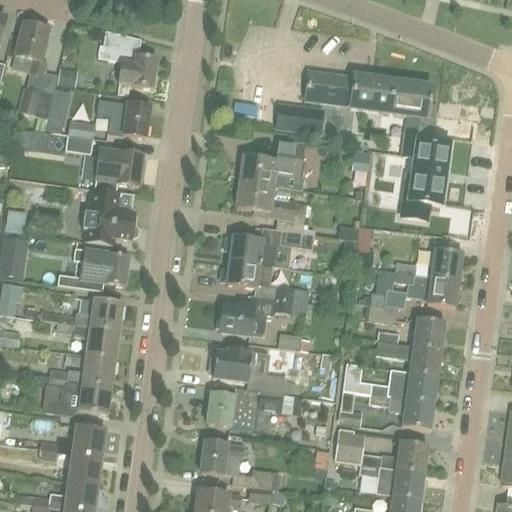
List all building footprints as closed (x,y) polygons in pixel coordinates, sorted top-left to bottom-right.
[(31,65),(28,78),(25,92),(22,92),(16,116),(36,121),(45,124),(51,104),(52,99),(37,95),(42,77),(44,68),(40,67),(48,34),(37,31),(38,27),(26,24),(25,28),(22,28),(15,53),(14,61),(31,65)] [(120,67),(117,88),(130,90),(151,93),(155,64),(135,61),(136,56),(107,52),(105,65),(120,67)] [(57,87),(75,89),(77,73),(59,70),(57,87)] [(308,77),(304,103),(349,109),(349,113),(407,121),(402,160),(413,162),(411,180),(407,180),(401,221),(425,224),(427,208),(439,210),(447,148),(428,146),(432,118),(433,110),(428,110),(430,91),(369,83),(370,77),(355,75),(355,80),(353,80),(352,83),(308,77)] [(98,104),(96,118),(109,120),(107,135),(122,137),(121,140),(144,143),(149,111),(126,107),(126,108),(98,104)] [(318,138),(320,116),(303,114),(277,110),(275,123),(274,132),(318,138)] [(48,121),(45,134),(63,138),(65,124),(48,121)] [(67,140),(92,144),(94,129),(68,125),(67,140)] [(92,144),(67,140),(65,155),(89,158),(91,144),(92,144)] [(242,161),(238,186),(267,190),(287,193),(288,181),(298,182),(302,147),(277,144),(275,161),(260,159),(260,163),(242,161)] [(350,174),(367,176),(369,156),(353,154),(350,174)] [(115,197),(116,188),(138,191),(142,160),(119,156),(119,158),(98,155),(93,194),(115,197)] [(238,186),(235,212),(253,214),(252,219),(276,222),(275,234),(300,238),(301,233),(302,226),(291,224),(293,207),(287,207),(265,204),(267,190),(238,186)] [(119,198),(91,194),(88,217),(85,216),(83,233),(85,234),(84,246),(112,250),(113,242),(131,245),(131,242),(133,243),(137,241),(138,234),(135,231),(132,230),(134,219),(116,217),(119,198)] [(22,234),(24,214),(7,212),(6,232),(22,234)] [(225,243),(223,256),(229,256),(228,265),(269,271),(272,247),(273,247),(280,248),(280,250),(290,251),(311,254),(313,239),(300,238),(275,234),(274,235),(261,233),(259,245),(231,242),(231,244),(225,243)] [(24,245),(3,242),(0,260),(0,280),(22,283),(24,265),(27,246),(24,245)] [(343,262),(354,264),(356,246),(345,244),(343,262)] [(101,296),(102,287),(124,290),(128,261),(84,255),(84,254),(74,253),(72,265),(81,266),(78,293),(101,296)] [(414,269),(395,267),(394,277),(457,286),(461,259),(433,255),(430,270),(415,268),(414,269)] [(364,273),(366,263),(366,258),(356,257),(354,272),(364,273)] [(269,271),(228,265),(227,275),(221,274),(219,286),(225,287),(225,289),(254,293),(253,300),(306,307),(308,295),(275,290),(275,291),(267,290),(268,278),(269,271)] [(453,313),(457,286),(429,282),(394,277),(392,287),(407,289),(406,297),(385,294),(384,299),(372,297),(370,308),(368,308),(368,309),(365,308),(364,309),(396,313),(403,314),(405,302),(420,304),(420,306),(425,307),(425,309),(453,313)] [(21,290),(1,288),(0,297),(0,319),(13,321),(15,306),(19,306),(21,290)] [(306,307),(253,300),(249,300),(248,307),(238,306),(237,312),(221,310),(218,336),(249,340),(250,337),(252,318),(266,320),(273,321),(274,317),(300,321),(305,321),(306,307)] [(111,334),(118,335),(121,308),(91,304),(89,319),(76,317),(74,318),(73,321),(57,319),(57,318),(40,315),(38,324),(56,327),(73,329),(88,331),(111,334)] [(394,329),(396,313),(364,309),(362,325),(366,325),(394,329)] [(415,324),(411,351),(440,355),(444,328),(415,324)] [(56,327),(55,336),(72,339),(73,329),(56,327)] [(118,335),(111,334),(88,331),(84,359),(111,362),(114,363),(118,335)] [(0,347),(18,350),(20,337),(0,334),(0,347)] [(375,346),(395,349),(397,339),(376,336),(375,346)] [(276,353),(307,357),(308,345),(300,344),(300,341),(278,338),(276,353)] [(436,381),(440,355),(411,351),(395,349),(375,346),(374,355),(374,361),(409,365),(407,377),(436,381)] [(210,360),(208,378),(212,378),(211,382),(247,387),(259,389),(258,397),(282,400),(282,399),(285,384),(264,381),(267,359),(222,352),(221,358),(215,357),(214,361),(210,360)] [(331,359),(321,358),(319,372),(329,373),(331,359)] [(111,362),(84,359),(81,387),(111,391),(114,363),(111,362)] [(50,373),(48,383),(49,383),(64,385),(65,385),(66,385),(66,375),(50,373)] [(353,398),(368,400),(433,409),(436,381),(407,377),(405,390),(389,387),(388,391),(351,386),(349,397),(353,398)] [(107,419),(111,391),(81,387),(66,385),(65,385),(64,385),(49,383),(48,391),(64,393),(62,409),(55,408),(53,418),(71,420),(77,415),(107,419)] [(210,397),(206,429),(228,431),(253,434),(255,415),(268,416),(279,418),(282,400),(258,397),(246,395),(233,393),(232,400),(210,397)] [(282,400),(279,418),(289,419),(292,401),(282,399),(282,400)] [(429,435),(433,409),(368,400),(367,409),(385,411),(384,416),(401,418),(400,431),(429,435)] [(339,415),(338,427),(358,430),(360,418),(351,416),(339,415)] [(71,458),(101,462),(104,434),(75,430),(71,458)] [(358,469),(379,472),(394,474),(423,478),(426,451),(397,447),(395,463),(362,459),(365,439),(338,436),(334,465),(358,468),(358,469)] [(39,446),(38,453),(55,456),(57,447),(40,445),(39,446)] [(242,450),(242,451),(226,448),(203,445),(199,476),(221,479),(231,481),(230,488),(249,491),(271,494),(276,495),(277,490),(278,490),(280,478),(273,477),(251,474),(250,480),(237,479),(239,464),(241,464),(244,450),(242,450)] [(38,454),(37,463),(54,466),(55,456),(38,453),(38,454)] [(328,456),(315,454),(311,481),(324,482),(328,456)] [(97,489),(101,462),(71,458),(67,485),(97,489)] [(511,466),(505,465),(501,490),(508,491),(509,491),(511,491),(511,466)] [(357,479),(378,482),(375,499),(390,501),(419,505),(423,478),(394,474),(379,472),(358,469),(357,479)] [(55,511),(93,511),(97,489),(67,485),(65,500),(51,498),(50,502),(32,500),(32,501),(20,499),(19,507),(31,509),(55,511)] [(271,494),(249,491),(247,506),(268,509),(269,508),(271,494)] [(196,494),(193,511),(227,511),(228,507),(238,509),(239,509),(241,499),(228,498),(228,499),(196,494)] [(418,511),(419,505),(390,501),(388,511),(418,511)]
